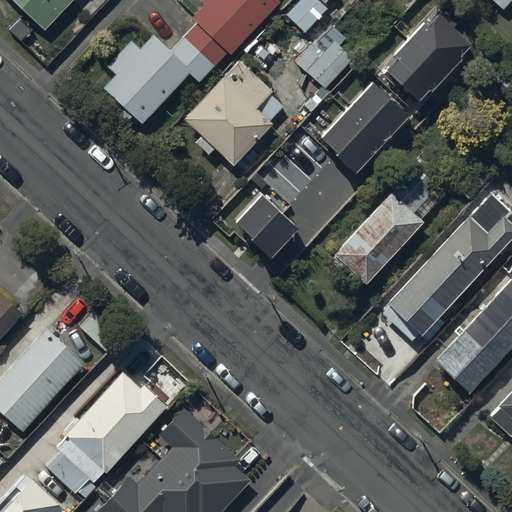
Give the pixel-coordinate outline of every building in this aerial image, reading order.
[(15,0),(43,26),(68,0),(15,0)] [(115,70),(102,82),(139,117),(187,68),(196,76),(226,46),(228,48),(274,0),(200,0),(201,1),(188,14),(194,20),(169,46),(152,29),(139,42),(131,35),(106,61),(115,70)] [(293,0),(285,9),(303,28),(328,3),(324,0),(293,0)] [(437,12),(384,69),(420,103),(474,46),(437,12)] [(323,27),(293,57),(319,80),(348,50),(338,40),(344,34),(331,21),(324,28),(323,27)] [(237,55),(182,113),(200,131),(193,139),(207,151),(214,143),(232,160),(271,120),(269,116),(281,103),(269,91),(271,87),(237,55)] [(374,81),(320,138),(357,172),(410,115),(374,81)] [(364,279),(419,218),(410,210),(437,181),(412,159),(330,250),(332,252),(328,256),(357,282),(361,277),(364,279)] [(263,195),(236,224),(271,257),(298,228),(263,195)] [(511,232),(511,221),(501,212),(485,230),(466,212),(385,299),(388,302),(381,310),(410,337),(417,330),(420,332),(511,232)] [(511,339),(511,272),(433,357),(466,389),(511,339)] [(0,332),(21,309),(0,289),(0,332)] [(82,360),(44,326),(0,374),(0,409),(20,428),(82,360)] [(139,385),(121,368),(63,431),(65,434),(56,443),(61,447),(46,464),(74,490),(88,475),(92,478),(102,467),(104,469),(165,403),(142,382),(139,385)] [(511,387),(488,414),(509,432),(511,429),(511,387)] [(240,457),(182,404),(157,431),(171,444),(136,481),(128,473),(91,511),(218,511),(251,477),(235,462),(240,457)] [(57,499),(28,472),(0,502),(0,511),(63,511),(66,510),(56,501),(57,499)]
